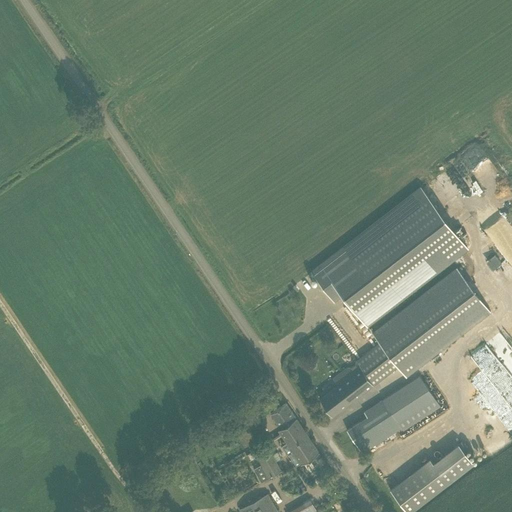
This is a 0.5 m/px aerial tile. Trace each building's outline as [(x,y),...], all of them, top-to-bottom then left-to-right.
[(342,294),(366,325),(467,247),(421,188),(312,272),(333,300),(342,294)] [(511,276),(511,257),(486,258),(486,268),(499,268),(499,277),(511,276)] [(397,366),(406,377),(491,312),(456,267),(372,332),(381,344),(358,362),(356,360),(331,379),(337,386),(328,393),(320,398),(332,416),(340,410),(397,366)] [(437,401),(419,375),(364,411),(366,416),(347,429),(362,452),(437,401)] [(286,403),(270,413),(280,428),(278,429),(301,463),(319,451),(286,403)] [(497,426),(484,434),(489,443),(502,435),(497,426)] [(427,461),(425,458),(384,487),(401,511),(405,511),(470,467),(453,443),(427,461)] [(281,470),(266,444),(255,450),(262,463),(253,468),(261,482),(269,477),(281,470)] [(278,511),(268,493),(239,509),(241,511),(278,511)] [(285,511),(313,511),(315,511),(308,498),(285,511)]
